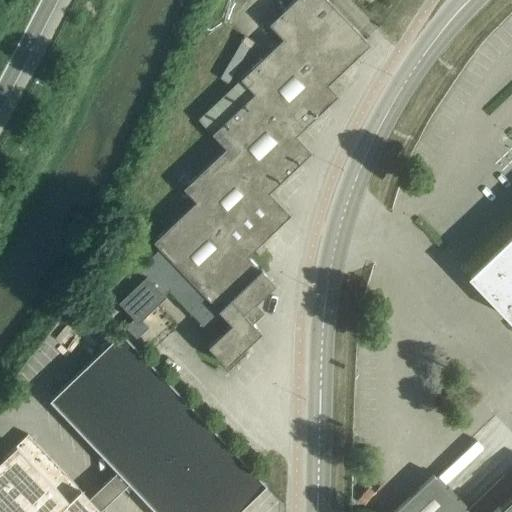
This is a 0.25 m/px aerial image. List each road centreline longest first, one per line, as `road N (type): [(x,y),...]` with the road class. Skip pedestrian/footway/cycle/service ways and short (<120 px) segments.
road 1 (unclassified): [(318,511),(322,333),(344,213),(387,108),(467,0)]
road 2 (unknown): [(344,213),(407,258),(511,364)]
